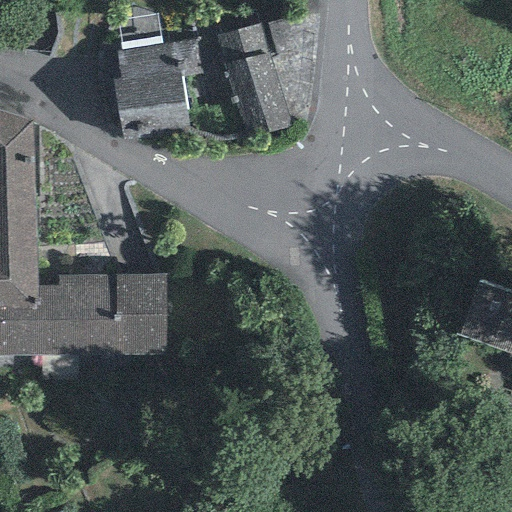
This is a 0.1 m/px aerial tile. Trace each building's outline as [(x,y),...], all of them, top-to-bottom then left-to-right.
[(281,21),(216,36),(224,76),(246,139),(295,123),(269,57),(291,55),(281,21)] [(175,42),(115,52),(119,78),(111,80),(122,140),(191,128),(182,76),(215,70),(209,36),(175,42)] [(32,123),(0,112),(0,306),(35,305),(35,285),(32,123)] [(56,285),(35,285),(35,305),(0,306),(0,355),(78,355),(78,357),(164,356),(164,274),(56,275),(56,285)] [(511,293),(479,282),(461,335),(511,352),(511,293)]
